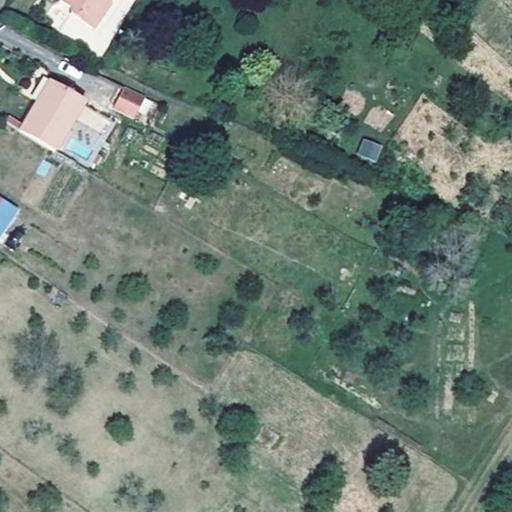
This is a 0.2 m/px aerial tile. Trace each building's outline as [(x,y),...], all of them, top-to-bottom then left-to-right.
[(61,0),(74,9),(71,13),(91,28),(108,4),(107,0),(61,0)] [(242,13),(236,28),(251,35),(258,20),(242,13)] [(84,100),(49,79),(19,130),(54,150),(84,100)] [(157,103),(127,89),(117,108),(147,123),(157,103)] [(366,160),(355,153),(348,164),(360,169),(366,160)] [(0,201),(0,233),(15,212),(0,201)]
